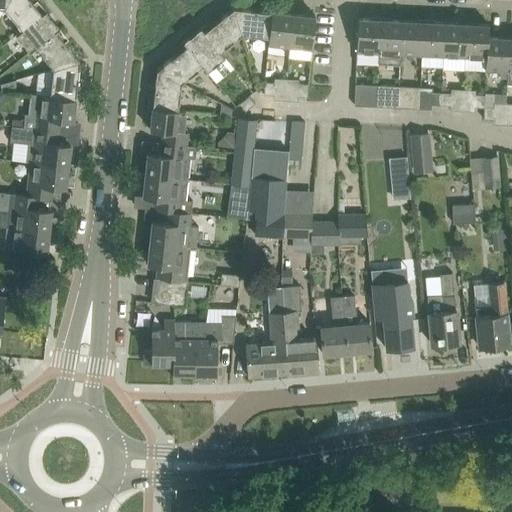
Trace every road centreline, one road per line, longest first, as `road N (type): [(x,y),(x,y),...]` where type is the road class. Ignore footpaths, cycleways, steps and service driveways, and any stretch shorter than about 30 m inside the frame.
road 1 (residential): [(511,374),(251,398),(201,450)]
road 2 (tertiary): [(95,268),(123,0)]
road 3 (secondary): [(252,465),(511,418)]
road 4 (residential): [(511,135),(460,119),(337,110)]
road 5 (tertiary): [(89,413),(99,340),(95,268)]
road 6 (tertiary): [(95,268),(62,410)]
road 7 (secondary): [(117,476),(187,477),(252,465)]
